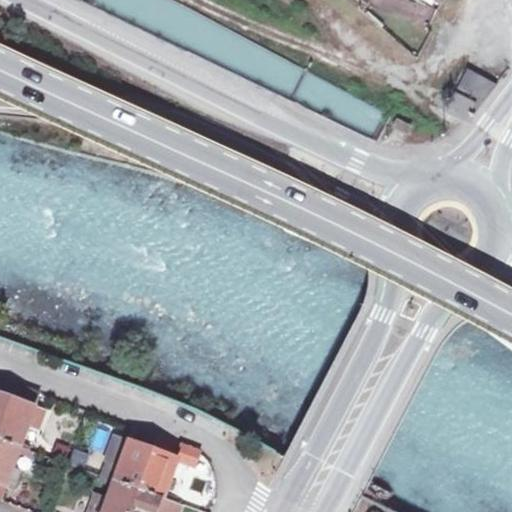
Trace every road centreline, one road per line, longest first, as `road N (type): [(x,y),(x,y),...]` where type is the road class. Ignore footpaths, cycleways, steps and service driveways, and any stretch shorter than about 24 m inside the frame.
road 1 (trunk): [(0,72),(511,318)]
road 2 (primary): [(415,196),(21,0)]
road 3 (primary): [(0,98),(118,108),(192,130),(398,235)]
road 4 (unclassified): [(0,362),(205,445),(253,511)]
road 5 (secondary): [(406,258),(285,511)]
road 6 (secondary): [(323,511),(429,311),(454,280)]
